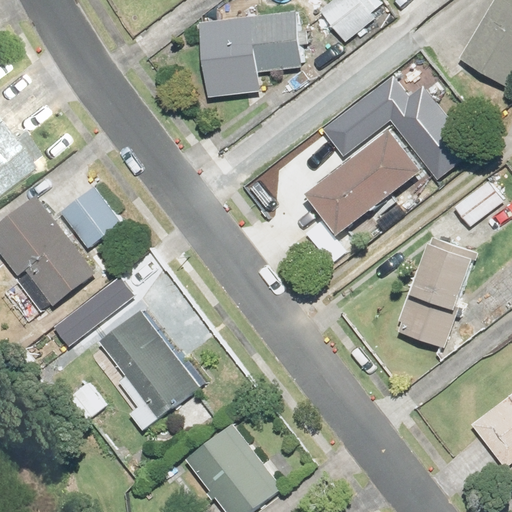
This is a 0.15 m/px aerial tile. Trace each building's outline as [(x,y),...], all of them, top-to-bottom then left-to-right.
[(228,0),(208,17),(217,100),(272,94),(269,74),(309,69),(303,9),(262,14),(260,0),(228,0)] [(337,0),(324,11),(350,45),(381,20),(377,14),(389,4),(385,0),(337,0)] [(511,0),(506,0),(472,57),(511,81),(511,0)] [(398,73),(329,124),(347,147),(397,110),(440,169),(473,145),(427,82),(413,92),(398,73)] [(0,187),(31,164),(0,122),(0,187)] [(400,130),(318,194),(351,235),(433,172),(400,130)] [(342,164),(320,138),(293,162),(315,188),(342,164)] [(494,183),(461,208),(477,229),(510,204),(494,183)] [(70,211),(96,248),(130,224),(104,187),(70,211)] [(34,272),(62,308),(104,274),(44,198),(0,233),(0,240),(27,274),(34,272)] [(428,272),(407,333),(453,348),(465,311),(470,313),(487,262),(442,246),(433,274),(428,272)] [(118,276),(53,326),(68,346),(133,296),(118,276)] [(107,341),(165,420),(206,390),(148,311),(107,341)] [(112,408),(91,383),(72,399),(94,424),(112,408)] [(511,401),(480,425),(511,467),(511,401)] [(194,459),(235,511),(259,511),(290,489),(240,424),(194,459)]
